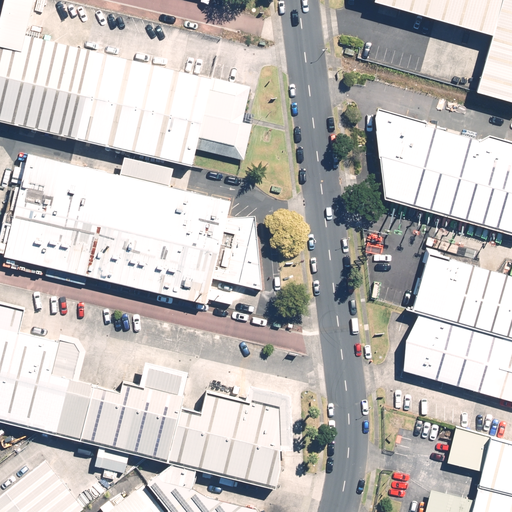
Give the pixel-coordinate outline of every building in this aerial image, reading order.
[(37,0),(9,0),(0,41),(0,120),(195,165),(198,151),(236,159),(253,86),(29,35),(37,0)] [(479,92),(511,100),(511,0),(370,0),(495,35),(479,92)] [(387,199),(511,233),(511,140),(494,136),(484,141),(380,112),(387,199)] [(232,200),(31,154),(8,257),(207,303),(213,279),(263,289),(256,216),(228,218),(232,200)] [(511,274),(431,252),(415,312),(420,313),(511,338),(511,274)] [(0,301),(0,419),(179,463),(198,468),(277,487),(296,411),(209,390),(204,412),(181,407),(184,393),(124,379),(121,390),(74,379),(81,349),(21,334),(27,308),(0,301)] [(511,398),(511,338),(420,313),(408,340),(405,369),(511,398)] [(511,511),(511,441),(457,426),(447,461),(484,471),(476,499),(433,487),(426,511),(511,511)] [(47,459),(0,495),(0,511),(81,511),(86,508),(47,459)] [(150,483),(172,511),(260,511),(257,508),(209,496),(194,488),(198,468),(179,463),(150,483)]
